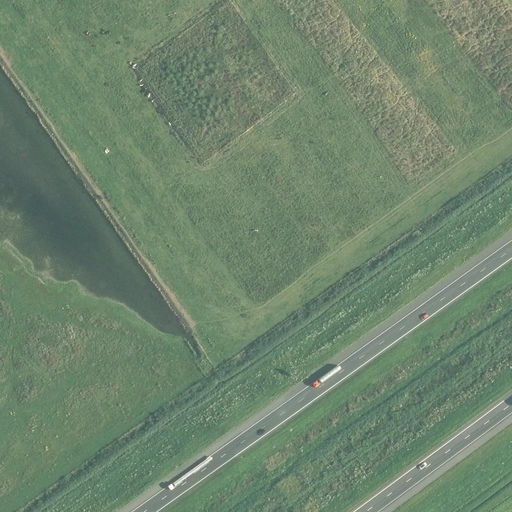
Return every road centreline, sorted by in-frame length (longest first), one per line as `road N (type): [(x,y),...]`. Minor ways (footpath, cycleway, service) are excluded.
road 1 (motorway): [(511,246),(140,511)]
road 2 (motorway): [(366,511),(511,404)]
